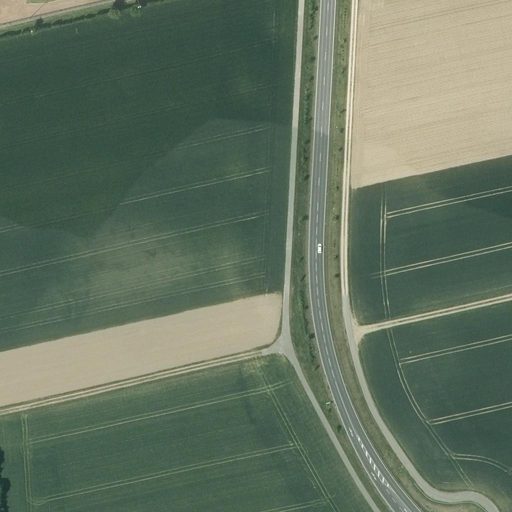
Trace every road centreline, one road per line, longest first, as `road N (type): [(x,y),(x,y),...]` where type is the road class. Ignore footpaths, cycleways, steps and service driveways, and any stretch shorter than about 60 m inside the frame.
road 1 (track): [(355,0),(343,189),(348,332),(375,416),(427,489),(467,495),(489,511)]
road 2 (track): [(377,511),(288,348),(301,0)]
road 3 (secondary): [(407,511),(355,434),(319,310),(326,0)]
road 4 (track): [(0,418),(288,348)]
road 5 (track): [(348,332),(511,298)]
